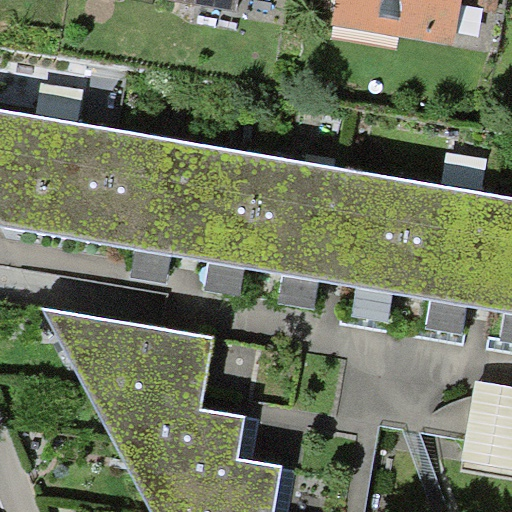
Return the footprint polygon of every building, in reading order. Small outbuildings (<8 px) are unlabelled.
[(139,0),(239,15),(241,0),(139,0)] [(338,0),(334,31),(454,50),(461,0),(338,0)] [(511,202),(0,117),(0,234),(1,235),(128,256),(123,286),(170,294),(175,264),(206,269),(202,296),(245,303),(249,275),(283,280),(278,306),(318,313),(323,287),(358,292),(353,320),(391,326),(396,298),(432,304),(427,334),(462,340),(467,310),(505,316),(500,348),(511,350),(511,202)] [(44,321),(146,511),(272,511),(278,477),(232,470),(239,427),(200,420),(212,349),(44,321)] [(511,393),(478,388),(463,472),(511,480),(511,393)]
